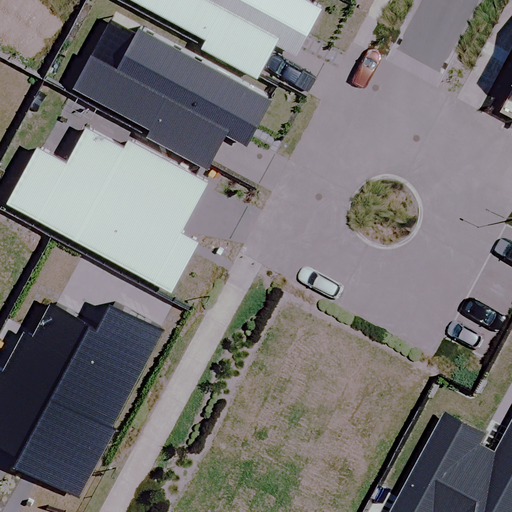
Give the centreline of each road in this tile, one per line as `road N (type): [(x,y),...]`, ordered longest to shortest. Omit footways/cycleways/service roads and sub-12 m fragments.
road 1 (residential): [(391,279),(345,269),(327,253),(311,214),(323,165),(361,136),(386,133)]
road 2 (residential): [(386,133),(432,150),(457,193),(449,242),(414,273),(391,279)]
road 3 (residential): [(447,0),(407,70),(386,133)]
